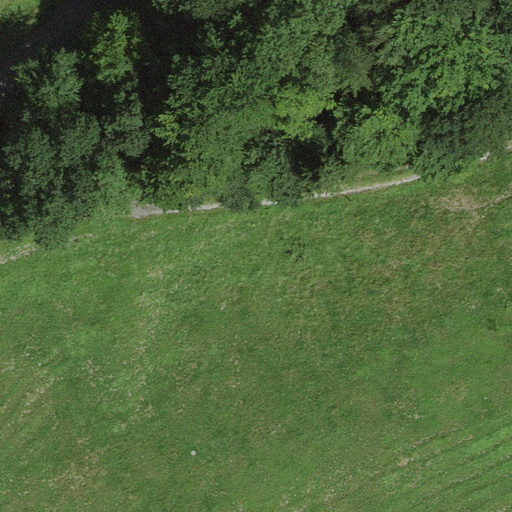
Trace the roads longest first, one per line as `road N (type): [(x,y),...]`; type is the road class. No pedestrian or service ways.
road 1 (track): [(511,137),(364,181),(78,212),(0,230)]
road 2 (unclassified): [(99,0),(0,77)]
